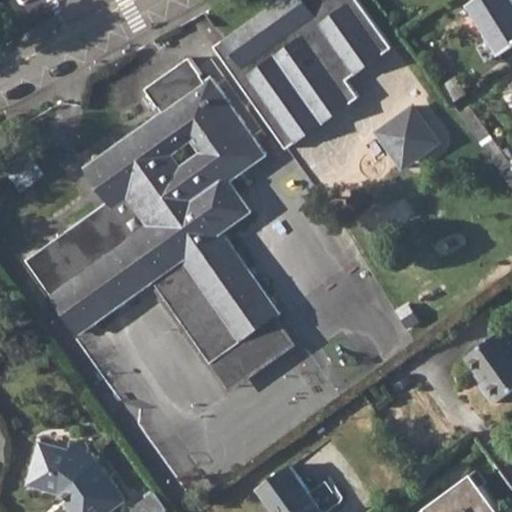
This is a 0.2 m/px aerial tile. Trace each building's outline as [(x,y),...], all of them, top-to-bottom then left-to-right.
[(279,0),(216,45),(288,148),(361,96),(349,79),(394,47),(361,0),(291,0),(283,6),(279,0)] [(473,8),(487,30),(501,52),(502,53),(511,46),(511,0),(476,0),(470,4),(473,8)] [(501,52),(487,30),(474,38),(488,60),(501,52)] [(111,200),(31,257),(39,269),(42,273),(84,331),(151,283),(155,280),(212,359),(276,314),(281,311),(225,232),(255,211),(232,179),(267,154),(239,115),(213,78),(209,81),(191,57),(148,87),(165,112),(88,167),(111,200)] [(447,92),(449,95),(465,85),(462,82),(447,92)] [(465,85),(449,95),(455,102),(470,92),(465,85)] [(470,104),(460,112),(477,136),(484,146),(495,139),(470,104)] [(415,106),(398,118),(424,155),(441,143),(415,106)] [(424,155),(398,118),(380,129),(406,167),(424,155)] [(495,139),(484,146),(503,172),(505,170),(511,165),(511,161),(495,138),(495,139)] [(35,158),(14,172),(25,187),(45,173),(35,158)] [(27,239),(88,197),(70,172),(9,214),(27,239)] [(155,280),(151,283),(208,361),(212,359),(155,280)] [(212,359),(208,361),(227,387),(230,392),(298,345),(276,314),(212,359)] [(511,343),(501,329),(466,354),(473,363),(484,378),(481,381),(496,401),(511,389),(511,343)] [(40,445),(30,478),(57,485),(62,493),(65,497),(68,494),(73,490),(77,497),(73,500),(69,502),(72,505),(76,511),(109,511),(127,499),(86,442),(75,444),(73,449),(41,441),(40,445)] [(293,463),(260,487),(278,511),(327,511),(319,499),(327,494),(322,487),(314,492),(293,463)] [(504,511),(475,473),(428,508),(431,511),(504,511)] [(30,478),(28,484),(62,493),(57,485),(30,478)] [(158,489),(132,508),(134,511),(163,511),(170,507),(158,489)] [(73,490),(68,494),(73,500),(77,497),(73,490)]
